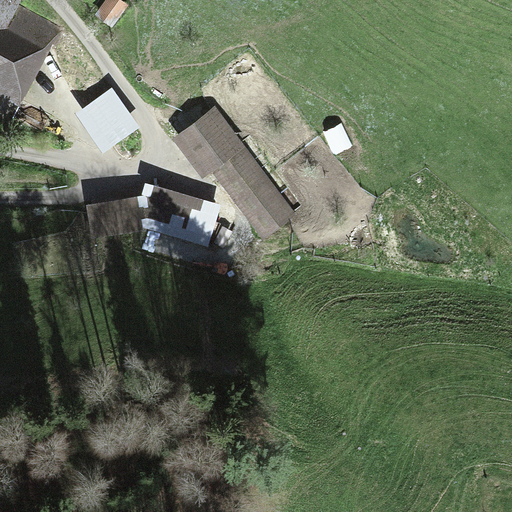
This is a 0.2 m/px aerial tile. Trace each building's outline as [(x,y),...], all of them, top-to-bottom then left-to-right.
[(0,0),(0,77),(9,83),(14,74),(20,77),(28,62),(24,60),(32,44),(0,25),(0,13),(7,0),(0,0)] [(115,0),(109,0),(99,15),(111,24),(124,7),(115,0)] [(129,128),(105,92),(84,106),(108,142),(129,128)] [(290,213),(212,111),(179,136),(208,173),(216,167),(265,232),(290,213)] [(138,222),(202,239),(213,198),(147,180),(143,195),(130,197),(132,206),(91,214),(95,233),(138,224),(138,222)]
